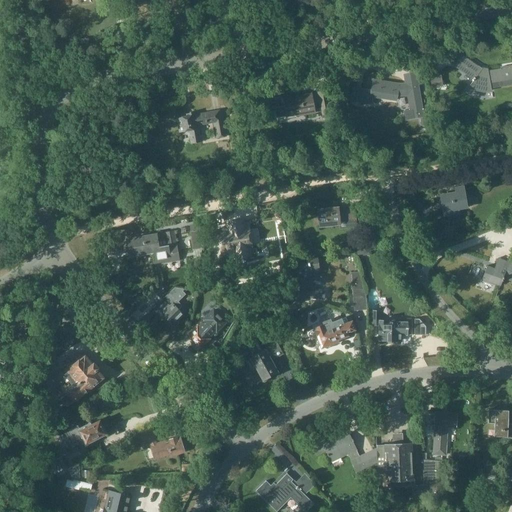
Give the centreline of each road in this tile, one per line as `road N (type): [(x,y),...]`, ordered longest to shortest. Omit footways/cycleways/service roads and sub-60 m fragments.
road 1 (residential): [(42,253),(40,157),(49,104),(64,90),(106,75),(511,6)]
road 2 (residential): [(240,447),(56,245),(42,253)]
road 3 (residential): [(240,447),(355,388),(407,375),(505,368)]
road 4 (residential): [(505,368),(410,272),(385,184)]
